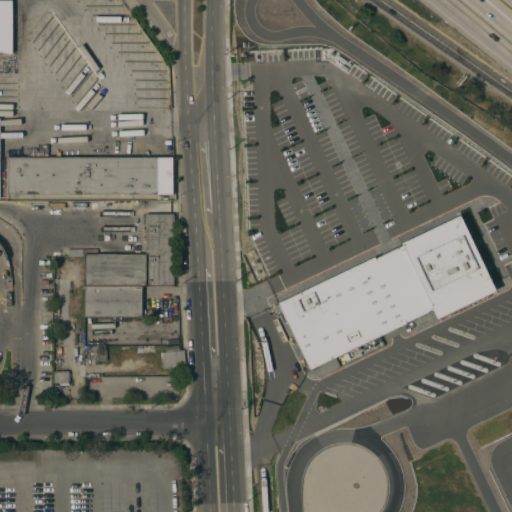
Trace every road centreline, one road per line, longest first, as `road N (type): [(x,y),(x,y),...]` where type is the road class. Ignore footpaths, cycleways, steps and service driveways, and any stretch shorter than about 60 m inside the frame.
road 1 (primary): [(184,0),(197,271)]
road 2 (residential): [(230,424),(0,425)]
road 3 (primary): [(230,424),(217,213)]
road 4 (motorway): [(379,0),(511,91)]
road 5 (primary): [(203,379),(209,511)]
road 6 (primary): [(213,125),(212,0)]
